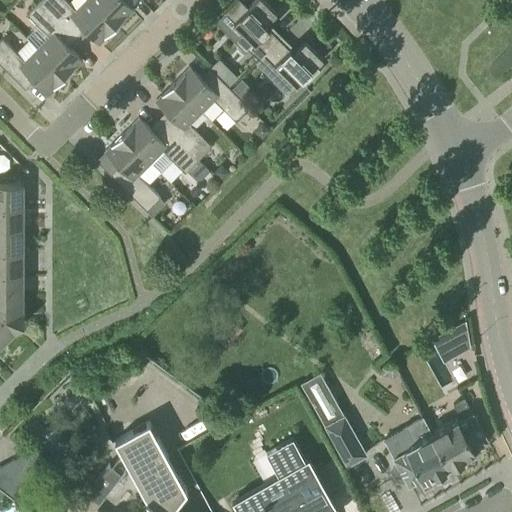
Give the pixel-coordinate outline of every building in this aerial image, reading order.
[(69,45),(77,37),(40,0),(39,0),(27,13),(49,36),(37,48),(65,76),(83,59),(69,45)] [(99,42),(116,25),(90,0),(85,0),(76,9),(66,0),(40,0),(77,37),(85,28),(99,42)] [(90,0),(116,25),(134,8),(125,0),(90,0)] [(249,49),(259,59),(279,38),(269,29),(271,27),(266,22),(277,12),(265,0),(254,0),(248,6),(241,0),(236,0),(225,12),(244,31),(234,40),(246,52),(249,49)] [(2,38),(0,39),(0,62),(25,88),(35,79),(48,93),(65,76),(37,48),(25,60),(2,38)] [(279,38),(259,59),(276,76),(282,69),(297,84),(305,76),(308,80),(319,69),(316,65),(323,57),(306,40),(295,51),(290,47),(289,48),(279,38)] [(250,107),(218,76),(213,70),(204,79),(190,65),(173,82),(201,110),(211,120),(223,108),(236,121),(250,107)] [(189,122),(201,110),(173,82),(156,99),(170,113),(162,122),(198,158),(212,145),(189,122)] [(185,172),(198,158),(162,122),(153,130),(139,116),(122,133),(160,171),(172,159),(185,172)] [(119,164),(110,173),(147,210),(161,196),(148,183),(160,171),(122,133),(105,150),(119,164)] [(0,181),(0,204),(23,204),(23,181),(0,181)] [(0,226),(23,227),(23,204),(0,204),(0,226)] [(0,249),(23,250),(23,227),(0,226),(0,249)] [(0,272),(23,272),(23,250),(0,249),(0,272)] [(0,295),(23,295),(23,272),(0,272),(0,295)] [(0,295),(0,312),(24,322),(24,309),(23,309),(23,295),(0,295)] [(218,338),(220,339),(221,338),(219,337),(234,321),(221,309),(205,327),(218,339),(218,338)] [(0,312),(0,335),(5,340),(14,331),(15,332),(24,322),(0,312)] [(465,319),(430,338),(435,346),(450,338),(458,352),(470,346),(465,319)] [(432,431),(450,464),(475,449),(474,447),(488,440),(474,411),(470,413),(463,398),(453,403),(462,418),(459,419),(458,417),(431,431),(432,431)] [(367,454),(344,413),(324,425),(347,465),(367,454)] [(432,431),(431,431),(423,414),(404,424),(405,426),(384,437),(393,453),(392,454),(395,458),(392,466),(398,477),(406,479),(409,484),(423,476),(424,478),(450,464),(432,431)] [(169,511),(187,489),(179,474),(149,420),(115,439),(154,511),(169,511)] [(328,511),(336,508),(338,511),(340,511),(341,511),(309,456),(304,458),(293,437),(264,453),(259,456),(271,479),(235,499),(234,498),(232,499),(239,511),(328,511)] [(0,465),(0,485),(14,497),(33,473),(14,458),(0,465)] [(110,463),(109,462),(85,493),(86,494),(86,493),(99,502),(94,508),(95,508),(125,470),(125,469),(121,474),(109,464),(110,463)]
